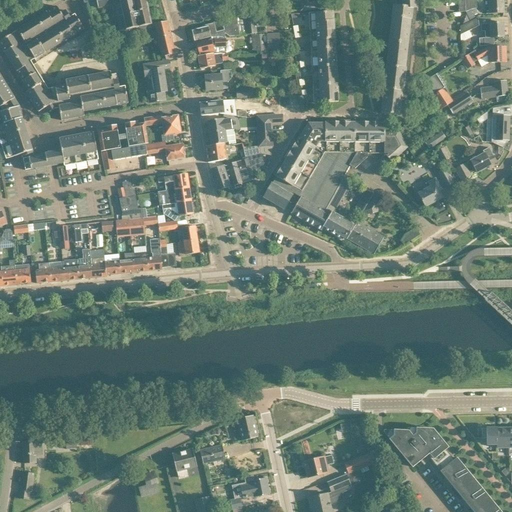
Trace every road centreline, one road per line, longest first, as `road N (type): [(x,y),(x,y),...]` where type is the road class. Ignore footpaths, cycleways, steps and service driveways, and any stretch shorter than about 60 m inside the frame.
road 1 (tertiary): [(262,396),(291,393),(337,405),(511,401)]
road 2 (unclassified): [(0,295),(231,272)]
road 3 (residential): [(191,104),(48,132),(0,61)]
road 4 (unclassified): [(39,511),(197,429),(226,400)]
road 5 (unclassified): [(226,400),(14,422)]
road 6 (residential): [(335,267),(407,265),(482,219)]
